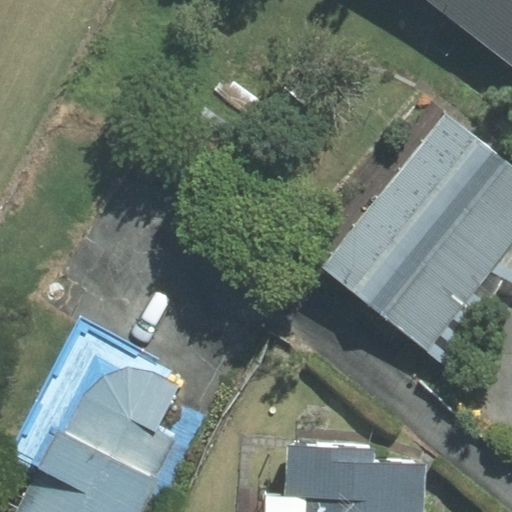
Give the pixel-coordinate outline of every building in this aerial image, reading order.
[(511,0),(443,0),(511,54),(511,0)] [(455,104),(329,259),(375,296),(501,141),(455,104)] [(511,152),(386,307),(431,346),(511,244),(511,152)] [(143,511),(165,471),(162,469),(181,434),(162,424),(185,381),(157,366),(162,357),(84,311),(25,421),(40,469),(19,511),(143,511)] [(427,511),(430,456),(381,454),(381,439),(380,439),(294,435),(291,487),(268,486),(267,511),(427,511)]
